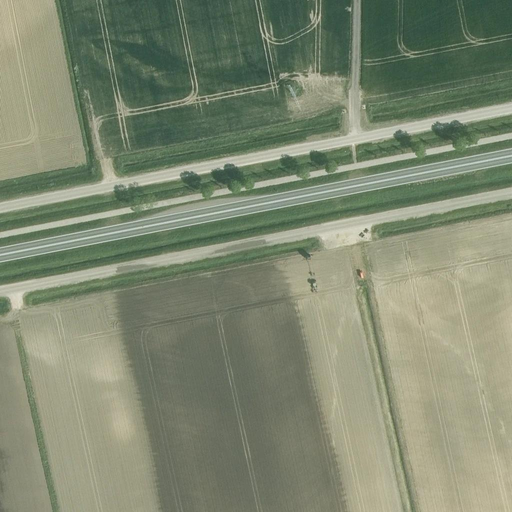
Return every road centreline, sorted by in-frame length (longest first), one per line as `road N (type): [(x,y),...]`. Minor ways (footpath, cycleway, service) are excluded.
road 1 (unclassified): [(0,292),(511,192)]
road 2 (unclassified): [(0,208),(511,109)]
road 3 (trunk): [(0,252),(511,154)]
